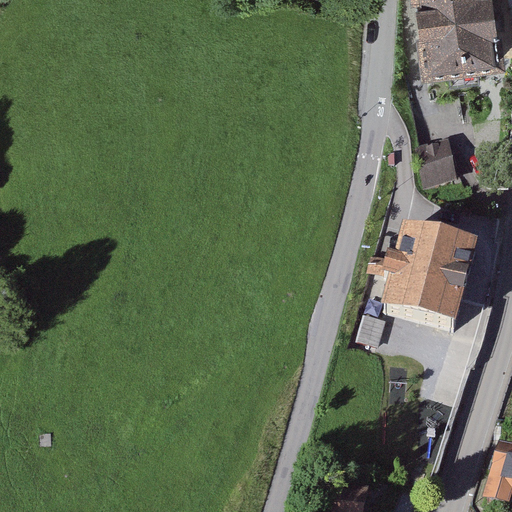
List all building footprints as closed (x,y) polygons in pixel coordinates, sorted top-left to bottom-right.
[(503,56),(495,0),(415,0),(426,68),(503,56)] [(448,145),(419,152),(428,189),(457,182),(448,145)] [(471,249),(390,228),(368,315),(449,336),(471,249)] [(385,324),(363,319),(357,345),(378,350),(385,324)] [(511,511),(511,454),(493,511),(511,511)] [(323,511),(363,511),(370,488),(332,478),(323,511)]
